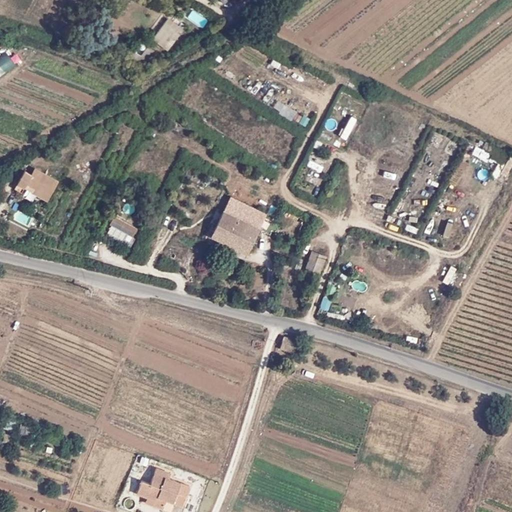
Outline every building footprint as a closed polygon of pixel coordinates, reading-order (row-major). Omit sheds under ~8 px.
[(167,19),(153,38),(166,49),(181,29),(167,19)] [(137,57),(148,63),(154,51),(143,45),(137,57)] [(292,120),(295,110),(281,106),(278,116),(292,120)] [(297,124),(306,128),(310,119),(301,115),(297,124)] [(340,138),(345,141),(357,121),(351,118),(340,138)] [(327,129),(336,129),(336,119),(327,119),(327,129)] [(490,153),(493,146),(486,142),(482,149),(490,153)] [(470,156),(479,158),(482,149),(473,146),(470,156)] [(308,159),(305,166),(319,174),(323,167),(308,159)] [(49,196),(58,180),(34,167),(31,173),(24,169),(16,183),(24,188),(26,183),(35,188),(49,196)] [(230,197),(212,236),(248,253),(267,214),(230,197)] [(138,226),(116,214),(111,222),(133,234),(138,226)] [(405,224),(402,230),(416,235),(418,229),(405,224)] [(327,256),(312,251),(307,267),(321,272),(327,256)] [(198,259),(190,270),(201,278),(209,266),(198,259)] [(449,287),(456,268),(449,266),(443,284),(449,287)] [(261,286),(265,274),(253,270),(249,283),(261,286)] [(326,286),(325,297),(334,298),(334,287),(326,286)] [(322,297),(319,309),(327,312),(331,299),(322,297)] [(338,314),(340,306),(331,304),(329,312),(338,314)] [(285,337),(281,348),(296,352),(299,341),(285,337)] [(171,471),(156,466),(150,483),(141,480),(136,493),(147,497),(145,502),(162,508),(172,510),(173,503),(182,506),(190,485),(169,477),(171,471)]
